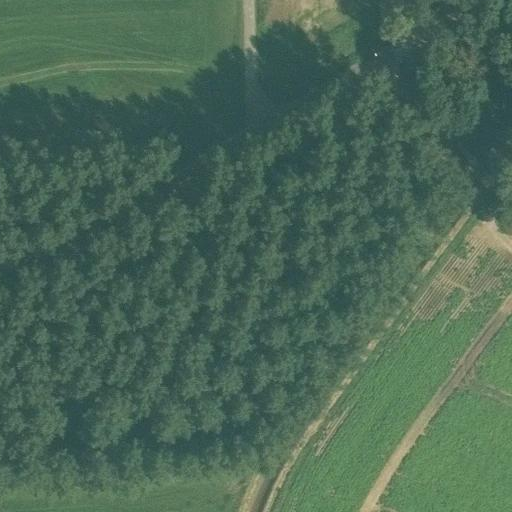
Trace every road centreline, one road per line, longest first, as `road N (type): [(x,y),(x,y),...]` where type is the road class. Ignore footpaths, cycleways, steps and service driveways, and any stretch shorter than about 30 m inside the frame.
road 1 (tertiary): [(0,281),(493,0)]
road 2 (track): [(370,72),(479,183),(494,219)]
